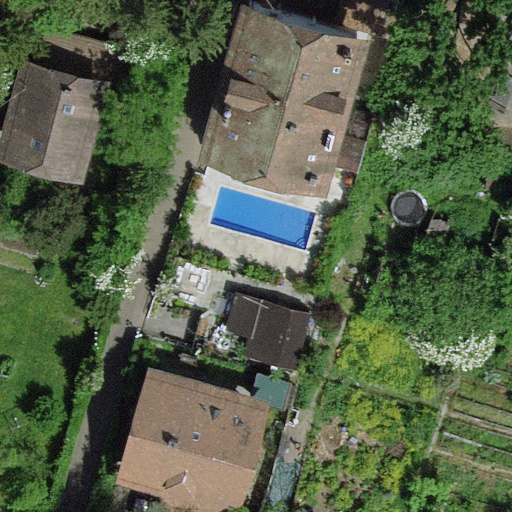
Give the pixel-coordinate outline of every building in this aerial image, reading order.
[(252,0),(213,136),(320,166),(358,31),(252,0)] [(344,0),(341,14),(395,30),(403,0),(344,0)] [(41,63),(98,79),(117,84),(126,48),(49,28),(41,63)] [(41,63),(32,61),(11,138),(76,155),(98,79),(41,63)] [(253,405),(158,379),(135,460),(230,486),(253,405)]
